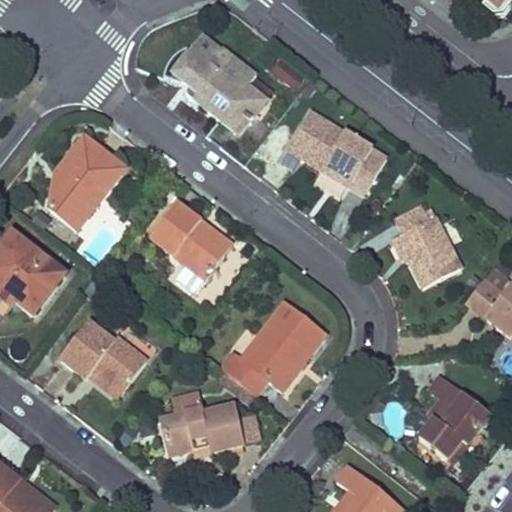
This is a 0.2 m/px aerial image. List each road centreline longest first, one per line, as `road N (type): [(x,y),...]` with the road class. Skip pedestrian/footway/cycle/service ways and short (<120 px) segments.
road 1 (residential): [(78,68),(359,282),(368,351),(248,511)]
road 2 (primary): [(511,182),(279,0)]
road 3 (residential): [(168,511),(0,375)]
road 4 (unknown): [(338,391),(445,481)]
road 5 (residential): [(499,64),(474,63),(396,0)]
